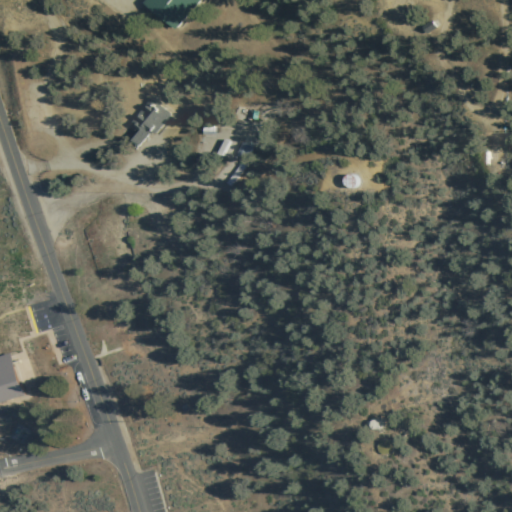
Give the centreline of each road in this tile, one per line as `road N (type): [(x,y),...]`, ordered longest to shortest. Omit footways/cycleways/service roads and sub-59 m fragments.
road 1 (residential): [(0,115),(138,511)]
road 2 (track): [(449,0),(437,46),(480,116),(498,115)]
